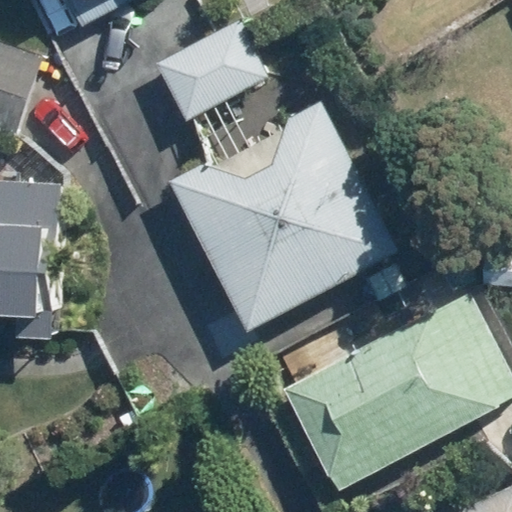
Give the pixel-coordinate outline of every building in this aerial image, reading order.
[(56,0),(74,31),(131,0),(56,0)] [(232,22),(153,65),(186,124),(263,81),(232,22)] [(0,42),(0,131),(23,139),(48,58),(0,42)] [(205,162),(168,184),(250,336),(358,276),(373,303),(401,287),(387,262),(398,255),(316,104),(279,124),(282,130),(209,170),(205,162)] [(0,316),(19,318),(17,338),(55,340),(57,302),(66,302),(68,249),(62,249),(65,185),(0,182),(0,316)] [(508,252),(482,250),(479,277),(505,280),(508,252)] [(511,390),(456,294),(286,393),(346,495),(511,397),(511,390)] [(511,511),(511,489),(511,487),(464,511),(511,511)]
